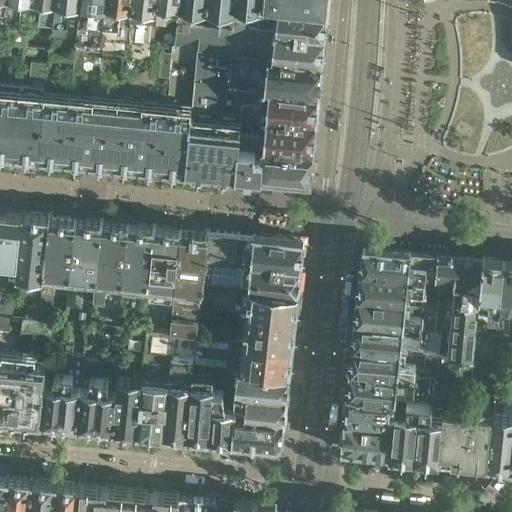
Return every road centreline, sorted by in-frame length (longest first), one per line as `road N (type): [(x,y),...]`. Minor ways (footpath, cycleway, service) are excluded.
road 1 (residential): [(346,211),(0,183)]
road 2 (residential): [(0,450),(306,480)]
road 3 (residential): [(306,480),(330,268),(346,211)]
road 4 (residential): [(346,211),(368,0)]
road 5 (residential): [(306,480),(511,497)]
road 6 (residential): [(511,233),(346,211)]
